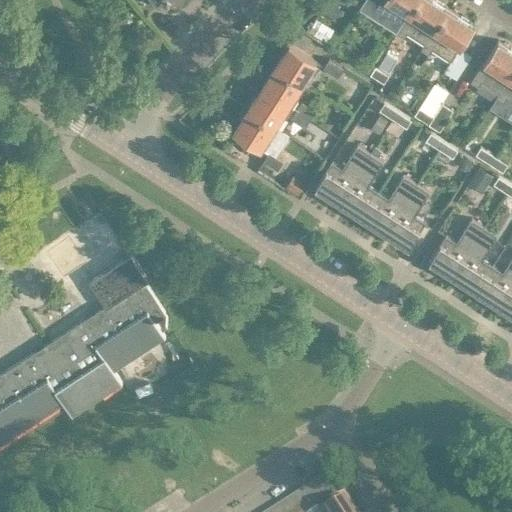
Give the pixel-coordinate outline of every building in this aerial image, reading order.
[(320,10),(333,18),(339,8),(327,0),(320,10)] [(406,13),(414,0),(357,0),(355,5),(393,30),(405,12),(406,13)] [(414,0),(406,13),(405,12),(393,30),(401,35),(404,30),(421,41),(422,42),(446,6),(436,0),(414,0)] [(422,42),(421,41),(418,46),(425,51),(429,46),(447,58),(456,45),(457,45),(471,23),(446,6),(422,42)] [(497,90),(511,67),(511,48),(495,38),(481,59),(480,59),(468,78),(475,83),(473,87),(490,98),(493,94),(496,89),(497,90)] [(272,64),(299,81),(314,59),(286,42),(272,64)] [(384,50),(375,63),(385,69),(394,56),(384,50)] [(334,74),(340,66),(326,56),(320,65),(334,74)] [(272,64),(259,85),(286,102),(299,81),(272,64)] [(366,72),(379,80),(384,73),(371,64),(366,72)] [(511,67),(497,90),(496,89),(493,94),(500,99),(504,94),(511,99),(511,67)] [(432,79),(416,104),(430,113),(446,88),(432,79)] [(286,102),(259,85),(245,106),(272,124),(286,102)] [(293,107),(307,116),(315,121),(320,113),(298,99),(293,107)] [(390,116),(395,108),(381,100),(376,107),(390,116)] [(439,100),(425,121),(436,128),(450,107),(439,100)] [(416,104),(411,112),(425,121),(430,113),(416,104)] [(266,150),(272,154),(286,133),(272,124),(245,106),(231,128),(258,146),(258,145),(266,150)] [(288,116),(302,125),(307,116),(293,107),(288,116)] [(403,125),(408,117),(395,108),(390,116),(403,125)] [(23,144),(2,112),(0,113),(0,141),(8,153),(23,144)] [(376,112),(368,125),(376,130),(384,117),(376,112)] [(436,146),(441,139),(427,130),(422,138),(436,146)] [(441,139),(436,146),(450,155),(455,147),(441,139)] [(335,200),(367,150),(354,142),(339,165),(328,158),(312,184),(335,200)] [(472,151),(485,160),(490,152),(477,144),(472,151)] [(260,158),(274,167),(280,159),(272,154),(266,150),(260,158)] [(367,150),(335,200),(359,215),(375,189),(365,182),(380,159),(367,150)] [(504,161),(490,152),(485,160),(499,169),(504,161)] [(476,164),(468,177),(482,185),(490,173),(488,172),(476,164)] [(375,189),(359,215),(382,230),(414,180),(400,172),(385,195),(375,189)] [(290,173),(282,185),(295,193),(303,181),(290,173)] [(504,190),(509,182),(495,173),(490,181),(504,190)] [(414,180),(382,230),(406,245),(422,219),(412,212),(427,189),(414,180)] [(426,258),(450,273),(481,224),(468,216),(453,239),(442,232),(426,258)] [(481,224),(450,273),(473,288),(489,263),(479,256),(494,233),(481,224)] [(473,288),(496,303),(511,278),(511,249),(499,269),(489,263),(473,288)] [(0,439),(60,400),(71,416),(121,383),(111,367),(162,333),(152,318),(158,314),(160,318),(165,315),(162,311),(163,311),(142,278),(145,276),(128,251),(86,278),(102,303),(0,369),(0,439)] [(511,278),(496,303),(511,313),(511,278)] [(303,489),(315,509),(310,511),(349,511),(341,499),(330,506),(314,482),(303,489)] [(292,496),(302,511),(310,511),(315,509),(303,489),(292,496)] [(287,511),(302,511),(292,496),(282,502),(287,511)] [(271,509),(273,511),(287,511),(282,502),(271,509)]
